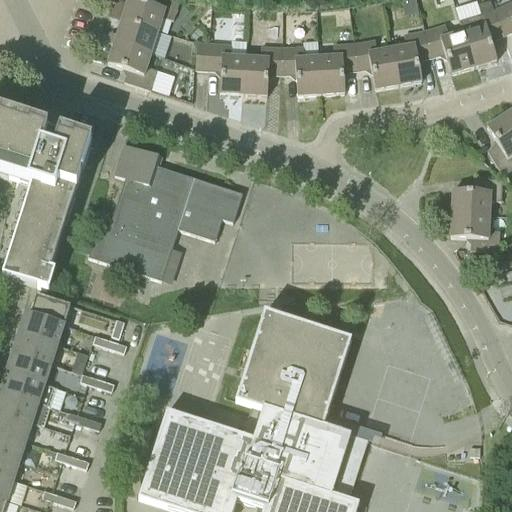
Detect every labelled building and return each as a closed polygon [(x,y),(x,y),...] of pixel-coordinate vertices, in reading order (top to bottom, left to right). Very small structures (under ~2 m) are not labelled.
[(121,23),(158,35),(163,21),(173,24),(180,4),(167,0),(152,0),(150,7),(129,0),(121,23)] [(511,5),(493,13),(503,38),(511,34),(511,5)] [(462,35),(473,71),(496,64),(490,43),(503,38),(493,13),(473,20),(477,30),(462,35)] [(151,55),(158,35),(121,23),(117,38),(110,36),(108,41),(151,55)] [(425,35),(431,60),(444,57),(451,78),(473,71),(462,35),(448,39),(445,28),(425,35)] [(391,52),(398,89),(421,85),(417,63),(431,60),(425,35),(404,38),(406,49),(391,52)] [(151,55),(108,41),(107,46),(113,48),(107,67),(129,74),(125,86),(150,94),(157,74),(146,71),(151,55)] [(354,47),(357,74),(371,72),(374,94),(398,89),(391,52),(376,55),(374,44),(354,47)] [(208,74),(210,47),(197,47),(195,73),(208,74)] [(243,99),(245,61),(230,60),(231,49),(210,47),(208,74),(221,75),(219,97),(243,99)] [(343,75),(357,74),(354,47),(333,49),(333,60),(318,61),(321,99),(344,97),(343,75)] [(260,61),(245,61),(243,99),(267,100),(268,78),(282,78),(282,51),(261,50),(260,61)] [(321,99),(318,61),(303,61),(303,50),(282,51),(282,78),(296,78),(297,100),(321,99)] [(158,86),(173,90),(176,78),(161,74),(158,86)] [(49,294),(53,280),(55,275),(51,273),(91,147),(47,133),(49,125),(48,125),(46,132),(0,117),(0,179),(34,191),(5,280),(49,294)] [(511,126),(506,117),(486,130),(498,149),(488,156),(502,178),(511,172),(511,126)] [(97,234),(88,262),(123,273),(124,272),(132,275),(132,276),(161,285),(177,235),(215,247),(221,226),(232,229),(242,198),(158,171),(161,161),(124,149),(114,179),(125,183),(107,237),(97,234)] [(452,193),(451,217),(489,219),(490,204),(501,205),(502,183),(475,182),(475,195),(452,193)] [(489,219),(451,217),(450,241),(472,242),(472,254),(498,256),(499,235),(488,234),(489,219)] [(29,318),(63,329),(70,309),(36,298),(29,318)] [(357,511),(358,508),(347,505),(366,446),(321,431),(350,345),(265,317),(236,405),(264,414),(254,445),(167,417),(139,503),(167,511),(233,511),(237,504),(261,511),(357,511)] [(23,337),(57,349),(63,329),(29,318),(23,337)] [(124,327),(116,324),(111,340),(119,343),(124,327)] [(17,357),(51,368),(57,349),(23,337),(17,357)] [(108,352),(111,345),(95,339),(92,347),(108,352)] [(111,345),(108,352),(124,358),(126,350),(111,345)] [(10,376),(45,387),(51,368),(17,357),(10,376)] [(4,396),(50,411),(56,391),(45,387),(10,376),(4,396)] [(96,391),(98,383),(82,378),(80,386),(96,391)] [(98,383),(96,391),(111,396),(114,388),(98,383)] [(0,415),(32,426),(43,430),(50,411),(4,396),(0,407),(0,415)] [(0,437),(26,446),(32,426),(0,415),(0,437)] [(83,430),(85,422),(70,417),(67,425),(83,430)] [(85,422),(83,430),(99,435),(101,427),(85,422)] [(0,458),(19,465),(26,446),(0,437),(0,458)] [(70,469),(73,461),(57,456),(55,463),(70,469)] [(0,480),(13,484),(19,465),(0,458),(0,480)] [(73,461),(70,469),(86,474),(89,466),(73,461)] [(108,478),(108,490),(120,490),(120,479),(108,478)] [(0,501),(7,504),(13,484),(0,480),(0,501)] [(11,511),(20,511),(27,489),(18,486),(11,511)] [(58,508),(60,500),(44,495),(42,503),(58,508)] [(60,500),(58,508),(70,511),(73,511),(76,505),(60,500)]
